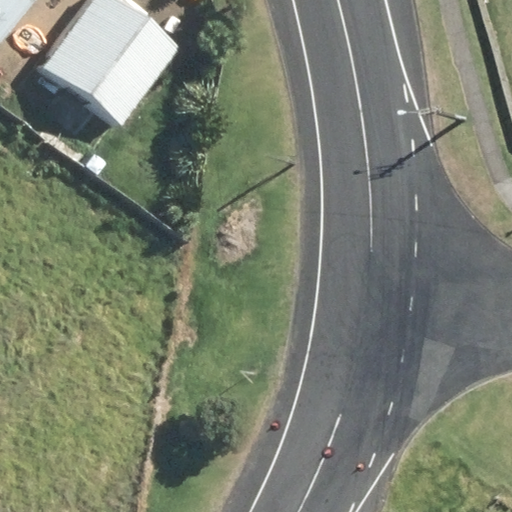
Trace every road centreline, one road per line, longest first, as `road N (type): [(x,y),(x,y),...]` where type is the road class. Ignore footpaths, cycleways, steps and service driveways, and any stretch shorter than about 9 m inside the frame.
road 1 (tertiary): [(336,0),(371,200),(358,331)]
road 2 (tertiary): [(358,331),(347,390),(299,511)]
road 3 (residential): [(511,321),(458,331),(358,331)]
